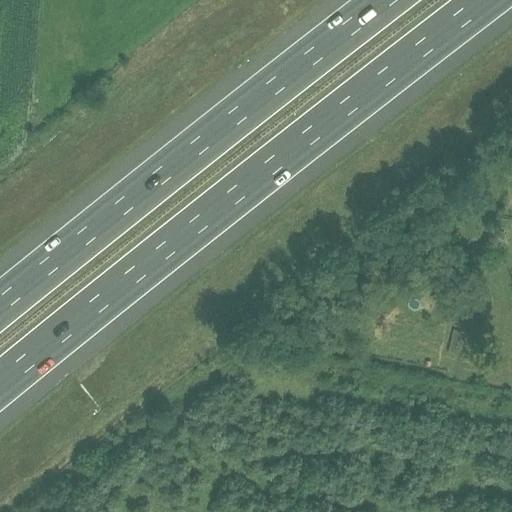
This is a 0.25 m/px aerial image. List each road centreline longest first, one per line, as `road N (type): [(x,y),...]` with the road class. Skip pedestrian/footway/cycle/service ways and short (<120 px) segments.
road 1 (motorway): [(0,385),(486,0)]
road 2 (motorway): [(386,0),(0,305)]
